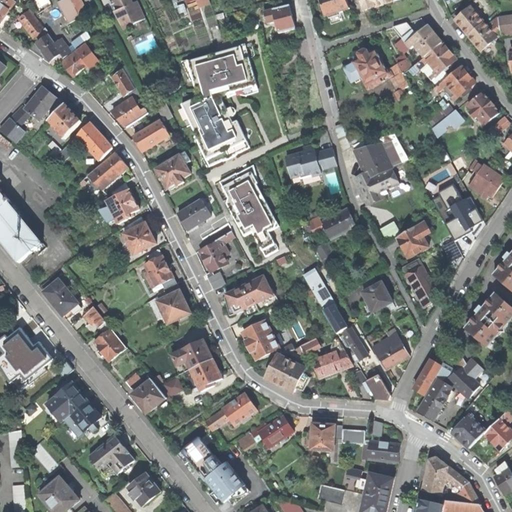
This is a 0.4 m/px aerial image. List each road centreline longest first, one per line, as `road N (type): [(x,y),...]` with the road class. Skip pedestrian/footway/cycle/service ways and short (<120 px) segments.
road 1 (residential): [(38,64),(135,158),(253,381),(300,404),(394,414)]
road 2 (residential): [(425,343),(352,201),(303,0)]
road 3 (residential): [(0,255),(208,511)]
road 4 (residential): [(511,208),(425,343)]
